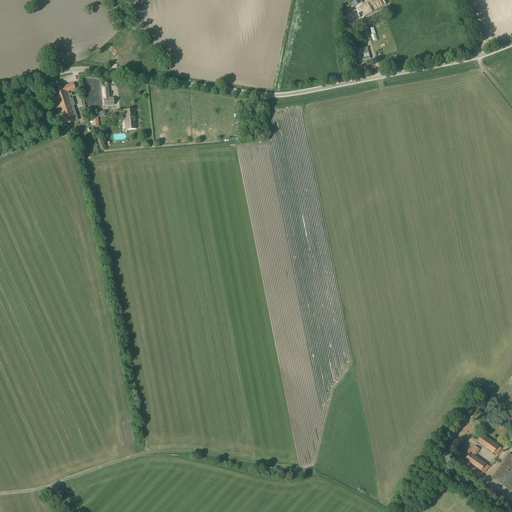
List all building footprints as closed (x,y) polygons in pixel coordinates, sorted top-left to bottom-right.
[(352,24),(386,4),(383,0),(371,0),(372,1),(364,5),(360,0),(348,0),(341,4),(344,9),(353,4),(356,10),(347,15),(352,24)] [(353,68),(359,66),(357,58),(351,60),(353,68)] [(75,89),(73,83),(63,86),(54,89),(56,96),(52,97),(54,104),(55,103),(58,113),(62,112),(65,124),(74,122),(74,121),(67,99),(70,98),(68,91),(75,89)] [(127,130),(135,129),(134,109),(125,110),(127,130)] [(494,453),(498,446),(482,435),(478,442),(494,453)] [(475,456),(480,449),(475,446),(470,453),(470,452),(465,459),(481,471),(486,464),(475,456)] [(492,478),(511,490),(511,488),(511,455),(509,453),(492,478)]
